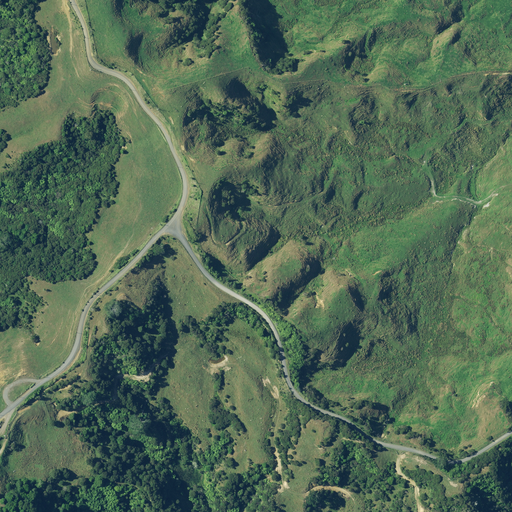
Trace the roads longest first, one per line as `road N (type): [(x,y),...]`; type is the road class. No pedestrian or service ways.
road 1 (unclassified): [(511,432),(458,458),(376,436),(303,394),(272,321),(205,272),(169,224)]
road 2 (unclassified): [(72,0),(91,61),(129,83),(180,165),(183,204),(169,224)]
road 3 (unclassified): [(169,224),(92,299),(67,362),(0,415)]
